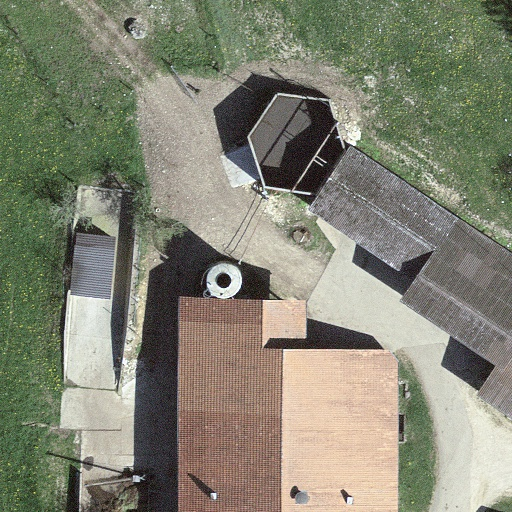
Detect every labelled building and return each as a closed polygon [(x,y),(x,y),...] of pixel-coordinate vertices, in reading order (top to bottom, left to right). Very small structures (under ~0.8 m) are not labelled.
[(322,210),(426,279),(460,230),(355,160),(322,210)] [(511,264),(460,230),(426,279),(462,303),(450,322),(505,358),(511,347),(511,264)] [(208,511),(390,511),(390,362),(291,358),(293,307),(210,304),(208,511)] [(511,399),(511,347),(505,358),(488,384),(511,399)] [(134,389),(146,389),(154,380),(154,369),(146,360),(134,361),(126,369),(126,381),(134,389)]
